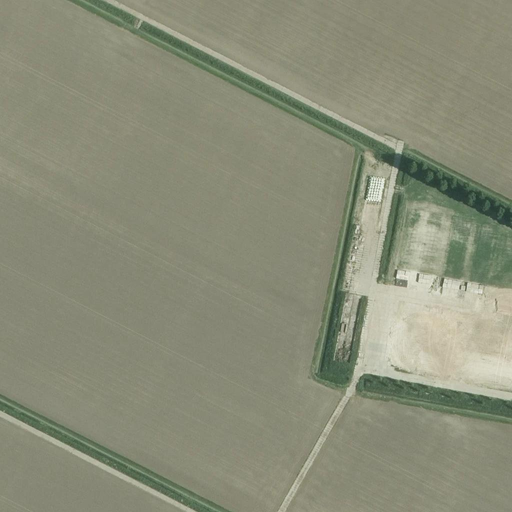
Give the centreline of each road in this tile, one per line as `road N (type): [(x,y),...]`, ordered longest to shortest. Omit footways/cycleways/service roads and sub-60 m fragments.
road 1 (track): [(106,0),(511,200)]
road 2 (track): [(398,146),(352,388),(281,511)]
road 3 (track): [(191,511),(0,413)]
